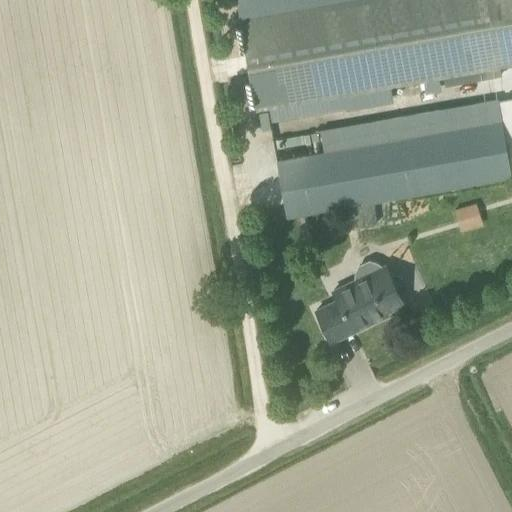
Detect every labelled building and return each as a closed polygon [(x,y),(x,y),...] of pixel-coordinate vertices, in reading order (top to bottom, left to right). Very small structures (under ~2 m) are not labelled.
[(511,0),(235,0),(255,109),(511,63),(511,0)] [(501,121),(277,160),(286,216),(335,207),(373,200),(511,176),(501,121)] [(318,132),(275,140),(276,148),(319,140),(318,132)] [(373,200),(335,207),(339,231),(377,225),(373,200)] [(475,202),(451,208),(458,231),(481,225),(475,202)] [(355,273),(355,280),(333,291),(337,300),(316,310),(331,341),(373,321),(371,317),(403,302),(399,295),(403,293),(405,289),(405,285),(401,277),(398,275),(394,275),(390,277),(385,265),(383,267),(382,265),(376,261),(369,259),(358,265),(355,273)]
